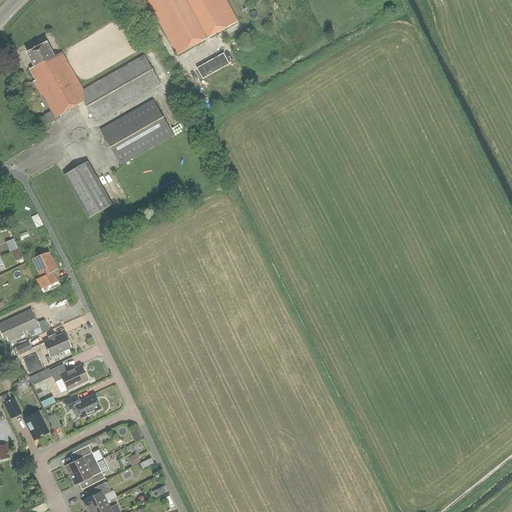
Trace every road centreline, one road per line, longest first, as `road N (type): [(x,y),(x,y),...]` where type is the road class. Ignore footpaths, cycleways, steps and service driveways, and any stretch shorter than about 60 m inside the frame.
road 1 (unclassified): [(0,176),(27,186),(87,313)]
road 2 (unclassified): [(58,511),(38,464),(134,411)]
